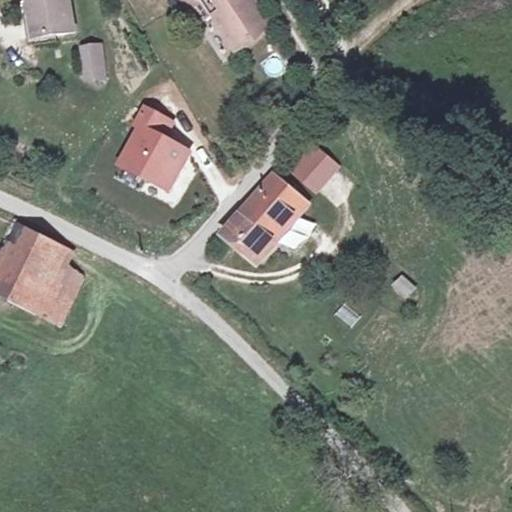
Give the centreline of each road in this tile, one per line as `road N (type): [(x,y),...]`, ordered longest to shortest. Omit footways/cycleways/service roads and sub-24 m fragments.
road 1 (unclassified): [(165,280),(271,376),(396,511)]
road 2 (unclassified): [(165,280),(373,40)]
road 3 (unclassified): [(0,199),(165,280)]
